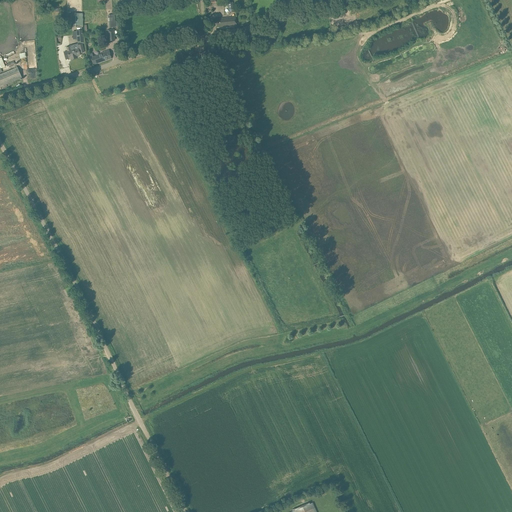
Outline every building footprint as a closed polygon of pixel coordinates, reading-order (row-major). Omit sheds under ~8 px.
[(83,23),(82,13),(71,13),(71,26),(83,26),(83,23)] [(236,25),(236,17),(216,19),(217,27),(236,25)] [(70,47),(67,48),(68,52),(63,53),(65,59),(72,57),(73,59),(77,58),(77,56),(80,55),(79,52),(80,52),(79,49),(78,49),(71,51),(70,47)] [(111,59),(108,50),(101,52),(102,53),(90,57),(93,65),(111,59)] [(0,87),(22,78),(17,67),(0,74),(0,87)] [(309,503),(292,510),(293,511),(292,511),(316,511),(312,503),(310,504),(309,503)]
